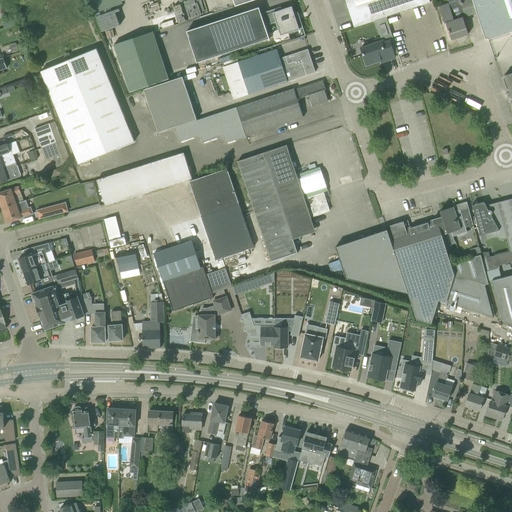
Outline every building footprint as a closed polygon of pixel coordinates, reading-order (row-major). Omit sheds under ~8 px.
[(344,0),(354,27),(375,21),(385,17),(420,6),(430,3),(428,0),(344,0)] [(476,13),(475,8),(472,0),(458,0),(448,4),(439,7),(444,24),(446,23),(451,40),(468,34),(463,18),(476,13)] [(511,0),(472,0),(485,39),(488,38),(488,39),(511,31),(511,0)] [(272,9),(261,13),(261,14),(265,25),(276,22),(279,32),(280,36),(290,32),(301,29),(303,28),(298,12),(297,12),(297,13),(294,14),(292,6),(282,10),(281,7),(281,6),(272,9)] [(259,7),(186,31),(197,63),(269,39),(265,25),(261,14),(261,13),(259,14),(257,9),(259,8),(259,7)] [(181,30),(213,20),(212,15),(167,28),(171,40),(176,39),(179,51),(187,49),(181,30)] [(375,43),(360,48),(366,65),(380,60),(381,62),(395,58),(390,41),(393,40),(390,33),(387,24),(385,17),(375,21),(381,39),(374,41),(375,43)] [(12,19),(2,22),(4,28),(14,25),(12,19)] [(40,71),(78,164),(134,141),(96,49),(40,71)] [(287,82),(287,81),(280,58),(277,49),(238,62),(223,67),(234,99),(249,94),(287,82)] [(315,72),(307,49),(280,58),(287,81),(315,72)] [(63,55),(65,61),(71,59),(69,52),(63,55)] [(132,60),(120,66),(127,83),(140,78),(132,60)] [(182,76),(144,89),(158,132),(197,119),(182,76)] [(294,90),(297,99),(308,96),(312,107),(328,101),(324,90),(326,90),(323,80),(294,90)] [(294,89),(237,107),(247,136),(303,117),(297,99),(294,90),(294,89)] [(236,107),(174,128),(175,131),(176,131),(179,142),(200,135),(202,143),(223,136),(225,143),(246,136),(236,107)] [(34,129),(37,137),(52,132),(49,124),(34,129)] [(37,137),(41,147),(56,142),(52,132),(37,137)] [(16,139),(20,150),(32,146),(28,135),(16,139)] [(56,142),(41,147),(46,160),(53,157),(56,167),(64,164),(57,146),(56,142)] [(0,173),(5,172),(3,168),(16,163),(9,143),(0,146),(0,173)] [(238,161),(271,261),(370,228),(365,215),(311,233),(306,218),(329,210),(323,192),(311,197),(309,192),(303,194),(286,145),(238,161)] [(35,150),(27,153),(30,160),(38,157),(35,150)] [(105,206),(192,179),(184,152),(97,180),(105,206)] [(5,172),(0,173),(0,183),(15,178),(21,176),(16,163),(3,168),(5,172)] [(189,181),(216,260),(254,247),(227,168),(189,181)] [(0,192),(0,203),(2,208),(24,201),(19,187),(6,191),(0,192)] [(511,198),(497,203),(506,238),(510,252),(489,257),(488,252),(480,254),(482,259),(486,258),(489,271),(499,268),(498,266),(511,262),(511,198)] [(24,201),(2,208),(7,223),(33,214),(30,207),(26,209),(24,201)] [(503,239),(506,238),(497,203),(486,206),(484,202),(472,205),(475,216),(473,217),(475,224),(477,224),(480,235),(495,231),(496,234),(496,236),(497,237),(498,238),(499,239),(500,239),(501,239),(502,239),(503,239)] [(471,225),(464,203),(440,211),(442,217),(436,218),(442,236),(452,232),(453,236),(467,232),(465,227),(471,225)] [(57,205),(36,210),(39,220),(59,214),(57,205)] [(102,218),(107,240),(120,236),(114,215),(102,218)] [(488,283),(480,254),(477,255),(451,264),(442,236),(436,218),(405,228),(428,301),(437,304),(438,300),(493,317),(484,284),(488,283)] [(428,301),(405,228),(403,221),(390,225),(392,232),(388,233),(407,294),(415,319),(431,324),(437,304),(428,301)] [(407,294),(388,233),(387,230),(335,247),(346,278),(407,294)] [(228,275),(225,268),(206,274),(203,266),(200,267),(192,241),(153,253),(173,311),(213,297),(212,293),(231,287),(230,282),(228,275)] [(73,254),(76,266),(94,262),(92,251),(73,254)] [(43,253),(32,257),(31,254),(28,255),(19,258),(21,264),(19,265),(21,272),(23,271),(24,271),(43,265),(47,263),(43,253)] [(330,271),(339,269),(337,263),(336,264),(334,256),(326,258),(330,271)] [(138,268),(136,260),(117,264),(119,272),(138,268)] [(50,277),(48,270),(45,271),(43,265),(24,271),(28,285),(41,280),(50,277)] [(78,279),(75,270),(57,275),(60,284),(78,279)] [(511,275),(491,281),(494,290),(502,322),(511,323),(511,275)] [(84,314),(79,301),(81,301),(78,279),(60,284),(57,285),(58,289),(74,284),(76,297),(70,299),(68,292),(61,295),(56,297),(52,286),(32,293),(36,305),(35,305),(40,318),(45,330),(65,322),(70,320),(71,321),(84,316),(83,314),(84,314)] [(257,279),(231,287),(234,295),(260,287),(257,279)] [(191,334),(190,341),(205,343),(205,342),(205,339),(217,339),(217,330),(215,330),(215,315),(217,314),(218,315),(231,310),(226,297),(213,301),(215,306),(207,308),(201,309),(202,315),(198,315),(198,331),(193,332),(191,334)] [(91,314),(91,299),(81,302),(81,301),(79,301),(84,314),(91,314)] [(375,301),(371,321),(382,323),(386,303),(375,301)] [(142,330),(143,348),(160,348),(160,322),(164,322),(164,312),(163,302),(150,302),(151,322),(142,322),(142,330)] [(329,302),(325,324),(334,326),(339,304),(329,302)] [(105,342),(104,313),(103,304),(92,304),(92,314),(95,314),(96,327),(91,327),(92,342),(105,342)] [(109,331),(110,341),(123,340),(122,330),(121,311),(112,311),(113,325),(109,326),(109,331)] [(249,312),(241,314),(248,337),(261,337),(261,345),(273,345),(274,345),(274,327),(274,325),(254,325),(251,318),(249,312)] [(294,315),(290,335),(298,337),(303,317),(294,315)] [(274,345),(274,347),(287,347),(288,327),(274,327),(274,345)] [(305,334),(300,358),(302,358),(302,360),(310,362),(310,360),(317,362),(323,338),(325,339),(327,329),(318,327),(316,337),(305,334)] [(361,338),(360,341),(359,341),(358,344),(365,345),(368,331),(361,330),(359,337),(361,338)] [(353,366),(354,358),(353,358),(356,343),(346,341),(346,338),(335,336),(330,356),(334,357),(332,367),(351,371),(352,366),(353,366)] [(424,338),(422,362),(432,363),(432,360),(434,339),(424,338)] [(372,353),(367,377),(385,381),(387,370),(395,371),(401,343),(389,340),(385,356),(372,353)] [(488,354),(511,362),(511,349),(489,342),(488,354)] [(401,387),(401,389),(408,391),(408,389),(415,390),(416,383),(420,383),(423,372),(419,371),(420,367),(410,365),(411,361),(402,359),(400,366),(399,366),(396,377),(402,378),(400,387),(401,387)] [(432,363),(432,369),(440,372),(442,364),(432,360),(432,363)] [(461,378),(473,381),(478,367),(466,363),(461,378)] [(440,372),(436,382),(435,386),(432,395),(448,401),(451,391),(454,381),(446,379),(447,375),(440,372)] [(465,406),(479,411),(487,388),(480,387),(480,386),(473,384),(469,393),(468,397),(465,406)] [(505,411),(510,396),(501,393),(495,391),(490,406),(488,405),(485,415),(502,420),(505,411)] [(208,433),(216,434),(219,422),(224,423),(226,416),(228,406),(214,403),(212,413),(208,433)] [(2,406),(0,406),(0,427),(4,427),(5,441),(15,440),(12,420),(4,421),(2,406)] [(92,436),(89,417),(88,411),(82,411),(81,407),(79,407),(75,407),(74,409),(73,409),(74,419),(75,429),(83,428),(84,432),(82,433),(82,437),(92,436)] [(119,425),(120,409),(108,408),(106,437),(113,438),(114,425),(119,425)] [(136,410),(120,409),(119,425),(124,426),(123,436),(134,437),(134,426),(135,426),(135,420),(136,410)] [(148,433),(158,433),(158,427),(164,428),(164,435),(171,435),(172,422),(173,412),(149,410),(148,433)] [(195,413),(194,415),(183,414),(182,424),(182,432),(190,433),(190,429),(201,430),(202,414),(195,413)] [(239,431),(235,450),(242,451),(243,446),(245,447),(251,418),(238,415),(235,430),(239,431)] [(270,439),(274,424),(262,421),(258,435),(254,435),(251,447),(261,449),(264,438),(270,439)] [(279,437),(275,451),(281,453),(282,449),(294,453),(296,445),(297,445),(301,431),(293,429),(293,427),(287,425),(287,427),(285,427),(282,438),(279,437)] [(338,454),(355,459),(363,434),(346,429),(343,438),(338,454)] [(98,451),(104,451),(104,431),(94,431),(94,444),(98,444),(98,451)] [(301,453),(299,460),(314,465),(315,464),(322,466),(325,455),(327,456),(329,456),(332,444),(331,444),(326,443),(325,443),(327,438),(306,432),(301,453)] [(355,459),(351,471),(347,481),(361,485),(371,488),(376,470),(367,467),(371,452),(369,447),(367,447),(368,443),(369,439),(370,437),(363,434),(355,459)] [(152,452),(153,439),(141,438),(140,447),(140,454),(141,454),(141,458),(147,458),(148,452),(152,452)] [(207,442),(205,456),(217,459),(220,445),(207,442)] [(4,466),(0,467),(0,487),(0,488),(9,485),(8,482),(10,481),(7,471),(9,470),(10,477),(20,475),(15,443),(6,445),(8,460),(2,462),(4,466)] [(265,455),(273,457),(276,444),(268,443),(265,455)] [(221,466),(227,467),(231,447),(225,446),(221,466)] [(140,454),(140,447),(131,447),(129,467),(138,468),(140,454)] [(189,469),(196,470),(199,452),(193,451),(189,469)] [(321,484),(329,487),(338,459),(330,457),(321,484)] [(289,459),(281,487),(291,490),(298,462),(289,459)] [(245,490),(255,493),(260,471),(250,469),(245,490)] [(166,498),(170,498),(175,476),(170,476),(166,498)] [(56,482),(57,497),(83,495),(82,481),(56,482)] [(231,489),(230,489),(231,491),(231,496),(238,495),(238,491),(238,488),(237,488),(237,486),(231,486),(231,489)] [(246,497),(234,498),(235,505),(246,503),(246,497)] [(58,511),(79,511),(76,502),(60,508),(61,511),(58,511)] [(191,503),(166,511),(194,511),(195,511),(191,503)]
